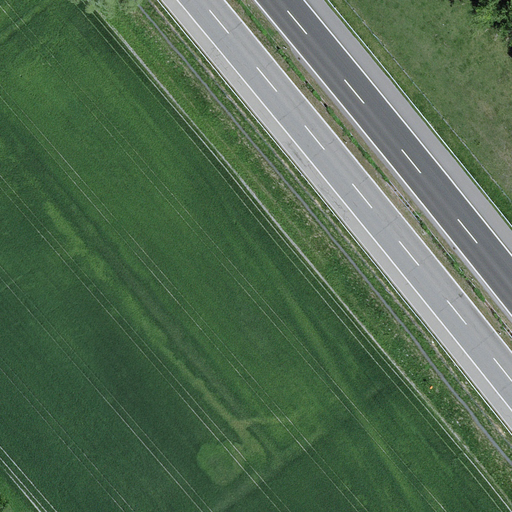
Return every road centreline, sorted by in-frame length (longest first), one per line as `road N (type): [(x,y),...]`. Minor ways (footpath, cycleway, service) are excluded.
road 1 (motorway): [(203,0),(511,380)]
road 2 (motorway): [(511,286),(278,0)]
